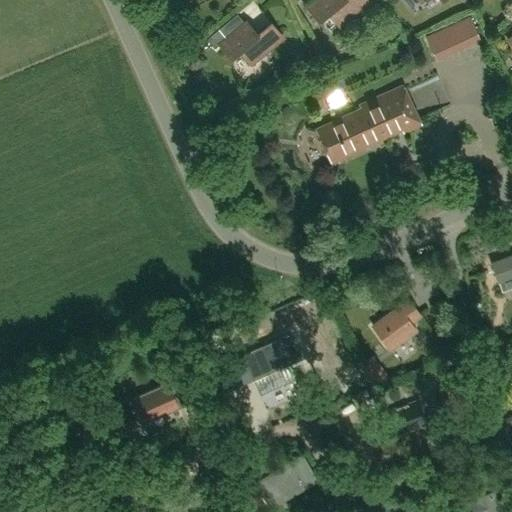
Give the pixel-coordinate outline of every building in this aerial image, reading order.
[(314,0),(307,6),(319,21),(328,13),(339,26),(370,0),(371,0),(374,3),(377,0),(314,0)] [(469,16),(447,26),(459,50),(480,40),(469,16)] [(226,38),(218,29),(206,39),(214,48),(219,44),(231,58),(240,51),(251,64),(283,37),(271,23),(257,35),(246,21),(226,38)] [(421,121),(403,84),(360,104),(362,108),(317,129),(332,160),(357,148),(359,143),(384,130),(389,132),(397,128),(396,127),(402,124),(404,129),(421,121)] [(511,255),(491,263),(501,288),(511,284),(511,255)] [(411,323),(421,316),(407,298),(371,325),(390,351),(417,331),(411,323)] [(277,340),(241,355),(252,380),(287,364),(277,340)] [(178,407),(167,383),(130,401),(141,424),(178,407)] [(376,414),(386,440),(427,425),(417,399),(376,414)] [(258,482),(252,471),(240,478),(250,497),(261,491),(269,507),(316,480),(303,457),(258,482)] [(505,511),(502,498),(496,500),(494,491),(474,497),(475,500),(467,503),(469,511),(505,511)] [(66,499),(67,503),(46,507),(46,511),(95,511),(92,495),(66,499)]
